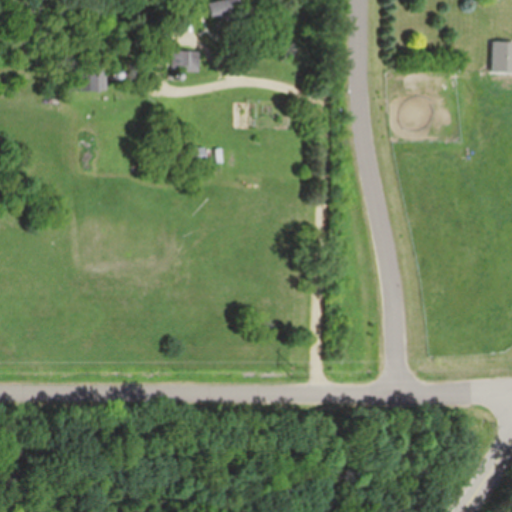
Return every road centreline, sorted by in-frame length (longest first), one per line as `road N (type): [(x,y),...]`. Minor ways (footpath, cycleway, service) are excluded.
road 1 (residential): [(0,392),(511,387)]
road 2 (residential): [(405,390),(398,285),(363,124),(364,0)]
